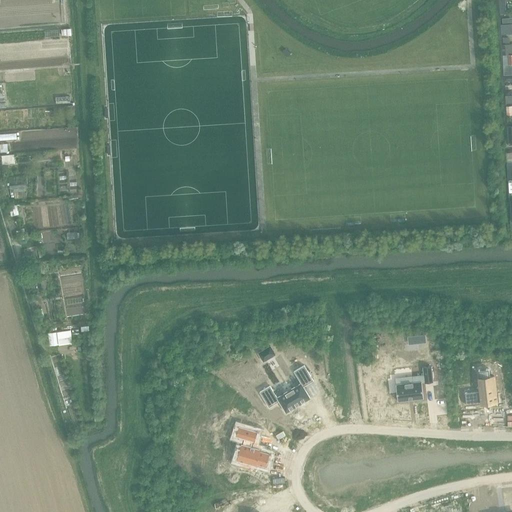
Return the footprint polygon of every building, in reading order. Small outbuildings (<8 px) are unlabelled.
[(5,4),(0,3),(0,19),(0,25),(22,24),(22,18),(16,18),(15,12),(5,12),(5,4)] [(511,23),(502,24),(503,31),(511,30),(511,23)] [(13,154),(1,156),(2,164),(14,163),(13,154)] [(17,204),(9,206),(11,215),(19,214),(17,204)] [(36,270),(26,272),(28,280),(38,278),(36,270)] [(70,330),(57,332),(59,344),(72,343),(70,330)] [(278,354),(267,360),(272,369),(283,363),(278,354)] [(271,384),(260,390),(269,406),(280,400),(286,411),(311,397),(304,386),(314,380),(305,364),(295,370),(302,382),(278,396),(271,384)] [(413,382),(396,384),(398,401),(424,398),(422,382),(425,382),(425,383),(433,382),(431,366),(423,367),(424,375),(412,376),(413,382)] [(481,390),(465,391),(466,404),(497,402),(496,376),(491,376),(491,368),(480,369),(481,390)] [(241,444),(237,460),(256,466),(256,464),(266,467),(270,454),(260,451),(261,449),(251,446),(253,441),(255,441),(257,432),(244,428),(241,437),(245,438),(243,444),(241,444)]
